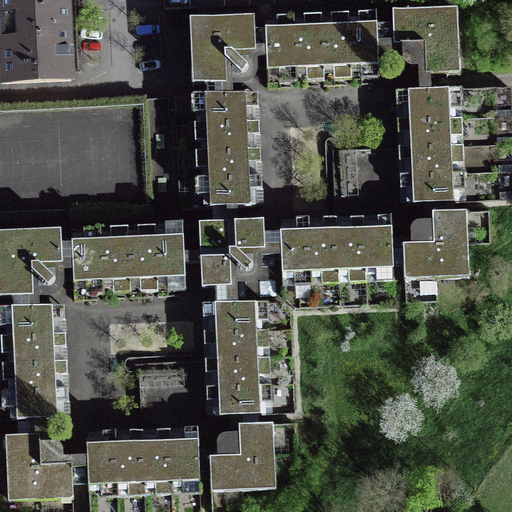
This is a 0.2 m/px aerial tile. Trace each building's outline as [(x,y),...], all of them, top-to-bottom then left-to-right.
[(67,0),(1,0),(6,84),(71,81),(69,45),(64,46),(67,42),(67,39),(65,34),(60,32),(52,33),(52,27),(69,26),(67,0)] [(164,0),(165,9),(317,3),(328,4),(338,9),(351,10),(364,5),(370,0),(164,0)] [(457,11),(392,14),(393,48),(424,47),(426,77),(460,76),(457,11)] [(376,15),(265,19),(267,73),(278,72),(279,84),(298,84),(297,72),(306,71),(307,83),(325,82),(324,70),(334,70),(334,81),(352,81),(351,69),(361,68),(361,80),(379,80),(376,15)] [(254,21),(190,23),(192,88),(220,87),(227,87),(226,56),(255,55),(254,21)] [(248,70),(240,62),(233,70),(241,77),(248,70)] [(406,86),(420,85),(419,63),(405,63),(406,86)] [(461,92),(396,94),(396,108),(404,108),(405,122),(398,122),(398,136),(405,135),(406,149),(399,149),(399,163),(407,162),(407,177),(400,177),(401,190),(408,189),(409,206),(459,203),(459,192),(466,192),(465,174),(458,174),(457,165),(465,164),(464,146),(457,147),(456,138),(463,137),(462,119),(455,120),(455,110),(462,110),(461,92)] [(258,95),(193,98),(194,116),(201,116),(201,126),(194,126),(195,144),(202,143),(202,153),(195,153),(196,171),(203,171),(204,180),(196,180),(197,199),(204,198),(205,210),(256,207),(255,191),(262,191),(262,177),(255,177),(254,164),(262,164),(261,150),(254,150),(253,137),(260,136),(260,123),(252,123),(252,109),(258,109),(258,95)] [(403,247),(405,282),(469,279),(467,214),(432,215),(434,246),(403,247)] [(296,228),(280,229),(282,270),(283,280),(294,279),(295,286),(312,285),(312,279),(321,278),(321,285),(340,284),(339,278),(348,277),(349,284),(367,283),(366,276),(376,276),(376,283),(395,282),(392,217),(378,218),(378,225),(364,225),(364,218),(350,219),(351,226),(337,227),(336,220),(323,220),(324,227),(310,228),(309,221),(296,221),(296,228)] [(264,223),(234,224),(235,254),(265,252),(264,223)] [(199,226),(200,255),(230,254),(229,224),(199,226)] [(183,227),(71,232),(73,285),(85,284),(86,296),(104,296),(104,283),(113,283),(113,295),(131,294),(130,282),(140,282),(140,293),(158,293),(158,280),(167,280),(168,292),(186,291),(183,227)] [(61,232),(0,235),(0,300),(25,299),(33,299),(31,267),(63,266),(61,232)] [(284,303),(283,280),(282,270),(275,271),(275,259),(258,260),(259,268),(253,268),(244,260),(238,268),(246,275),(246,282),(239,282),(240,298),(250,297),(251,304),(268,303),(284,303)] [(230,260),(200,261),(202,290),(231,289),(230,260)] [(55,282),(46,274),(39,282),(48,289),(55,282)] [(251,304),(202,306),(203,321),(210,320),(211,334),(204,334),(204,347),(212,347),(212,361),(205,361),(206,374),(213,374),(214,388),(207,389),(207,402),(214,401),(215,418),(265,415),(265,404),(272,403),(271,386),(264,386),(264,376),(271,376),(270,358),(263,358),(263,349),(270,349),(269,331),(262,331),(261,322),(269,322),(268,303),(251,304)] [(65,307),(0,309),(0,329),(12,329),(12,337),(0,337),(1,356),(14,355),(14,365),(2,365),(3,383),(15,382),(16,392),(3,393),(4,410),(17,409),(17,421),(62,419),(62,403),(69,402),(68,390),(61,390),(61,376),(68,376),(67,362),(60,362),(59,348),(66,348),(66,335),(59,335),(58,322),(66,321),(65,307)] [(210,459),(211,494),(276,491),(273,425),(239,427),(241,458),(210,459)] [(116,433),(102,433),(103,440),(86,441),(89,492),(100,492),(101,499),(119,498),(119,491),(128,490),(128,498),(146,497),(146,490),(155,489),(155,496),(173,495),(173,488),(183,487),(183,494),(200,493),(198,429),(184,430),(185,437),(170,438),(170,431),(157,431),(157,438),(143,439),(143,431),(130,432),(130,439),(117,439),(116,433)] [(40,436),(5,438),(9,503),(74,500),(72,466),(41,467),(40,436)]
